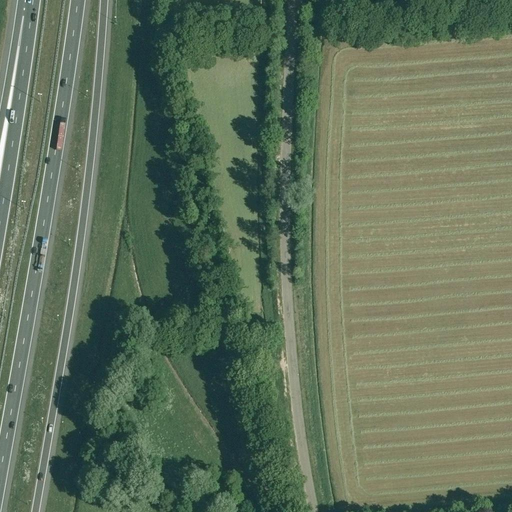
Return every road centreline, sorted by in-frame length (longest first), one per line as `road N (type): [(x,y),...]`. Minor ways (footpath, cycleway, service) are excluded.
road 1 (motorway): [(36,511),(91,151),(104,0)]
road 2 (unclassified): [(314,511),(291,362),(285,241),(294,0)]
road 3 (motorway): [(0,479),(78,0)]
road 4 (motorway): [(31,13),(0,216)]
